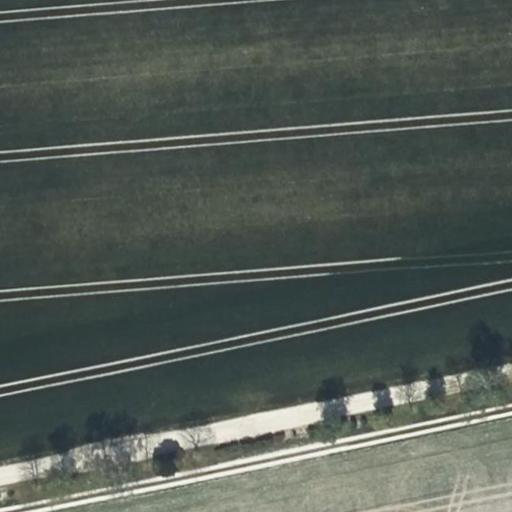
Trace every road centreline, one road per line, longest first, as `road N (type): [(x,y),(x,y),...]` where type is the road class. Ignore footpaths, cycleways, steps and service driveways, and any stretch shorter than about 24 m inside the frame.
road 1 (track): [(511,361),(0,466)]
road 2 (track): [(511,404),(0,506)]
